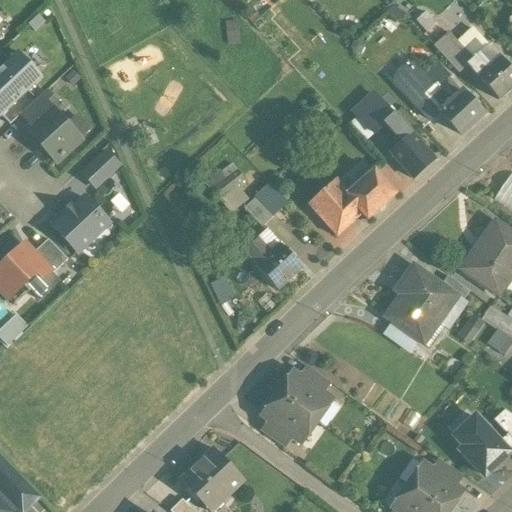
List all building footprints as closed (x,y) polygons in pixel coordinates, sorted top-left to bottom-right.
[(426,16),(418,24),(428,35),(436,28),(426,16)] [(473,28),(463,37),(463,38),(458,43),(473,60),(488,46),(473,28)] [(449,34),(434,48),(441,56),(457,42),(449,34)] [(458,43),(457,42),(441,56),(459,75),(467,67),(466,67),(473,60),(458,43)] [(511,87),(511,71),(489,46),(488,46),(473,60),(466,67),(467,67),(498,101),(511,87)] [(0,119),(42,79),(17,53),(0,69),(0,119)] [(434,92),(411,67),(394,83),(418,107),(434,92)] [(367,85),(353,70),(345,77),(359,92),(367,85)] [(439,70),(429,80),(437,88),(447,78),(439,70)] [(447,78),(437,88),(451,103),(461,93),(447,78)] [(447,106),(434,92),(418,107),(431,121),(440,113),(447,106)] [(45,93),(21,115),(31,126),(50,109),(52,110),(57,106),(45,93)] [(447,106),(440,113),(462,135),(482,116),(461,93),(451,103),(447,106)] [(395,116),(381,101),(360,120),(374,135),(385,125),(395,116)] [(52,110),(50,109),(31,126),(25,132),(31,138),(34,138),(40,145),(40,148),(55,164),(80,141),(52,110)] [(413,135),(395,116),(385,125),(403,144),(413,135)] [(435,160),(413,135),(403,144),(392,155),(414,179),(435,160)] [(104,154),(82,175),(95,189),(118,167),(104,154)] [(207,185),(222,199),(244,177),(229,163),(207,185)] [(347,195),(345,196),(362,215),(361,216),(366,221),(394,195),(373,172),(347,195)] [(511,176),(496,199),(511,210),(511,176)] [(347,195),(334,181),(308,205),(337,238),(361,216),(362,215),(345,196),(347,195)] [(273,217),(256,199),(244,210),(261,228),(273,217)] [(83,200),(73,210),(70,207),(61,215),(64,218),(53,228),(77,253),(93,238),(87,232),(102,219),(83,200)] [(244,210),(241,207),(235,213),(255,234),(261,228),(244,210)] [(511,233),(495,221),(459,271),(493,295),(511,268),(511,233)] [(279,245),(270,254),(257,239),(243,252),(256,267),(255,268),(278,292),(302,270),(279,245)] [(47,241),(32,254),(49,272),(52,275),(66,261),(47,241)] [(23,245),(0,266),(0,292),(15,278),(23,286),(24,286),(35,275),(41,280),(49,272),(32,254),(23,245)] [(229,248),(217,259),(215,256),(202,268),(213,280),(237,257),(229,248)] [(441,287),(412,267),(401,283),(407,287),(384,319),(392,324),(418,342),(432,323),(437,326),(438,325),(456,300),(457,298),(441,287)] [(15,278),(0,292),(13,307),(29,291),(24,286),(23,286),(15,278)] [(469,293),(448,278),(441,287),(457,298),(456,300),(462,304),(469,293)] [(0,330),(0,339),(7,347),(28,327),(17,314),(0,330)] [(511,322),(505,318),(496,331),(511,342),(511,322)] [(432,323),(418,342),(427,349),(442,328),(438,325),(437,326),(432,323)] [(418,342),(392,324),(384,334),(411,353),(418,342)] [(411,353),(384,334),(383,337),(409,356),(411,353)] [(511,358),(502,369),(511,378),(511,377),(511,358)] [(329,384),(306,368),(299,378),(298,379),(321,395),(322,394),(329,384)] [(299,378),(292,374),(276,396),(315,423),(331,401),(322,394),(321,395),(298,379),(299,378)] [(315,423),(276,396),(261,418),(267,422),(268,422),(291,438),(290,439),(299,445),(315,423)] [(511,416),(504,411),(493,421),(506,435),(511,440),(511,416)] [(497,443),(474,419),(454,438),(463,448),(459,452),(483,477),(508,454),(497,443)] [(291,438),(268,422),(267,422),(260,433),(283,449),(290,439),(291,438)] [(506,435),(497,443),(508,454),(511,450),(511,440),(506,435)] [(213,451),(180,482),(205,509),(219,496),(223,500),(242,482),(213,451)] [(0,499),(12,511),(25,511),(39,498),(0,457),(0,499)] [(462,477),(439,461),(431,472),(454,488),(462,477)] [(454,488),(431,472),(422,465),(407,488),(441,511),(447,511),(461,492),(454,488)] [(441,511),(407,488),(391,510),(394,511),(441,511)] [(166,511),(167,511),(194,511),(180,497),(166,511)] [(0,511),(12,511),(0,499),(0,511)]
